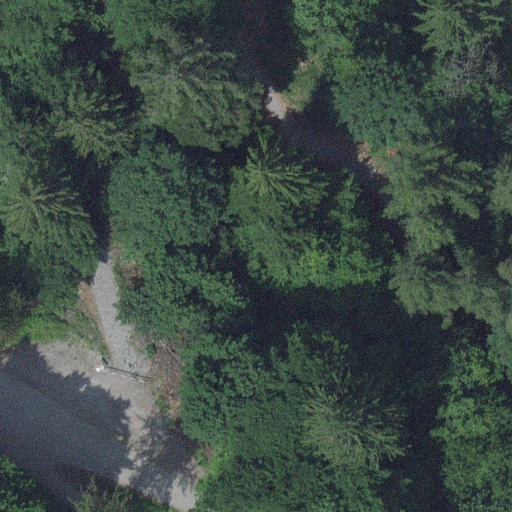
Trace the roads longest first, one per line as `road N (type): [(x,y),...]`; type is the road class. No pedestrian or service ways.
road 1 (track): [(0,391),(207,511)]
road 2 (track): [(0,418),(36,463),(98,511)]
